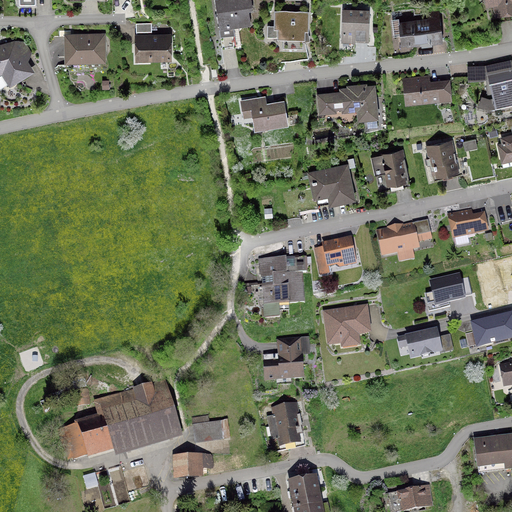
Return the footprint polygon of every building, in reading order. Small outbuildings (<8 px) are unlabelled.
[(218,28),(221,48),(234,46),(231,26),(249,24),(247,8),(251,8),(249,0),(222,0),(214,1),(218,28)] [(511,0),(485,0),(487,5),(495,4),(497,15),(511,11),(511,0)] [(353,39),(367,39),(367,12),(343,11),(342,35),(353,35),(353,39)] [(282,38),(282,49),(302,49),(302,40),(308,39),(306,29),(306,13),(275,12),(275,27),(267,27),(267,37),(282,38)] [(403,24),(406,43),(420,41),(421,46),(431,44),(430,40),(442,39),(439,19),(438,19),(437,12),(427,13),(428,21),(403,24)] [(150,24),(135,24),(135,32),(150,32),(150,24)] [(102,36),(66,37),(66,57),(64,57),(64,66),(81,66),(81,61),(102,61),(102,36)] [(136,60),(169,59),(168,36),(135,37),(136,60)] [(17,79),(30,71),(13,44),(0,47),(0,72),(11,69),(17,79)] [(485,66),(468,67),(469,81),(488,80),(488,73),(510,68),(511,68),(511,66),(511,60),(485,66)] [(511,103),(511,78),(510,68),(488,73),(495,108),(511,103)] [(448,100),(446,82),(429,84),(428,83),(427,78),(404,81),(406,102),(439,99),(439,101),(448,100)] [(348,90),(340,90),(341,93),(317,96),(319,113),(334,112),(333,109),(342,108),(342,111),(357,110),(358,119),(376,118),(372,87),(364,88),(364,86),(347,88),(348,90)] [(286,124),(283,102),(256,107),(254,99),(240,101),(243,118),(252,116),(254,128),(266,126),(266,128),(286,124)] [(289,124),(297,123),(296,114),(288,115),(289,124)] [(511,135),(500,139),(502,144),(498,145),(500,158),(511,155),(511,135)] [(464,151),(476,149),(474,139),(462,142),(464,151)] [(432,180),(436,179),(440,178),(440,175),(457,171),(451,141),(425,147),(428,159),(425,159),(426,166),(429,165),(432,180)] [(393,184),(408,181),(401,151),(371,158),(374,176),(383,174),(387,191),(394,190),(393,184)] [(309,174),(316,206),(352,199),(345,167),(309,174)] [(485,231),(482,217),(472,220),(471,212),(449,216),(453,237),(485,231)] [(416,247),(411,225),(401,228),(400,227),(388,229),(388,230),(377,233),(382,255),(397,252),(399,261),(412,258),(410,249),(416,247)] [(350,248),(348,240),(323,245),(323,248),(315,250),(320,275),(329,273),(328,266),(336,264),(339,266),(342,265),(344,262),(353,260),(351,252),(352,250),(350,248)] [(305,273),(304,258),(259,260),(262,305),(263,318),(279,317),(278,305),(303,303),(301,273),(305,273)] [(448,301),(461,298),(456,278),(432,283),(438,309),(449,307),(448,301)] [(353,334),(368,332),(365,308),(324,314),(328,344),(342,342),(342,345),(355,344),(353,334)] [(493,341),(504,339),(502,329),(511,327),(511,326),(511,318),(511,316),(472,325),(476,340),(485,338),(486,343),(490,342),(490,344),(494,343),(493,341)] [(429,353),(438,351),(434,332),(407,339),(411,357),(421,355),(424,357),(427,356),(429,353)] [(284,340),(284,342),(285,355),(262,356),(262,360),(264,381),(302,379),(299,339),(284,340)] [(511,365),(500,367),(504,385),(511,383),(511,365)] [(112,446),(177,427),(163,381),(94,403),(98,418),(64,429),(73,460),(113,448),(112,446)] [(76,407),(88,405),(86,390),(74,392),(76,407)] [(286,445),(303,441),(300,427),(301,427),(299,415),(298,415),(295,404),(271,409),(279,451),(287,450),(286,445)] [(192,419),(194,442),(219,439),(217,422),(207,423),(206,417),(192,419)] [(473,441),(477,474),(511,469),(511,436),(506,437),(481,440),(473,441)] [(211,454),(176,455),(177,477),(202,476),(202,467),(212,467),(211,454)] [(313,478),(290,482),(296,511),(328,511),(326,502),(318,504),(316,493),(317,491),(316,486),(314,486),(313,478)] [(386,495),(389,511),(399,511),(430,506),(427,486),(386,495)]
